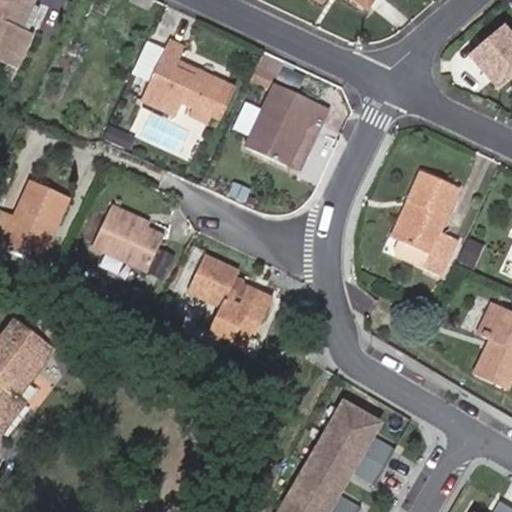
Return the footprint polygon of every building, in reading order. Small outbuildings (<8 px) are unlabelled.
[(36,0),(0,0),(0,64),(16,71),(32,36),(30,35),(42,7),(35,3),(36,0)] [(373,0),(315,0),(321,4),(323,0),(351,0),(367,10),(373,0)] [(511,78),(511,35),(502,24),(466,54),(498,91),(511,78)] [(221,123),(236,91),(225,86),(178,63),(184,50),(168,42),(140,102),(176,118),(183,105),(192,109),(211,118),(221,123)] [(273,58),(263,53),(255,70),(270,77),(275,68),(270,65),(273,58)] [(270,77),(255,70),(249,83),(263,90),(270,77)] [(144,77),(133,72),(128,82),(140,87),(144,77)] [(128,82),(124,92),(135,97),(140,87),(128,82)] [(328,111),(275,85),(245,149),(287,169),(309,121),(320,126),(328,111)] [(206,128),(211,118),(192,109),(187,119),(206,128)] [(320,126),(309,121),(287,169),(298,174),(320,126)] [(415,208),(399,243),(392,257),(439,278),(456,240),(440,232),(459,190),(422,173),(408,205),(415,208)] [(229,187),(218,182),(214,189),(226,194),(229,187)] [(45,235),(51,238),(68,201),(31,184),(14,221),(0,214),(0,245),(33,261),(45,235)] [(246,199),(230,191),(227,197),(244,205),(246,199)] [(392,240),(399,243),(415,208),(408,205),(392,240)] [(108,214),(147,231),(149,226),(111,208),(108,214)] [(93,249),(147,274),(158,248),(163,238),(147,231),(108,214),(93,249)] [(39,264),(51,238),(45,235),(33,261),(39,264)] [(480,245),(464,238),(453,264),(469,271),(480,245)] [(158,248),(147,274),(163,281),(174,256),(158,248)] [(236,272),(203,257),(186,294),(219,309),(209,330),(250,350),(272,302),(231,283),(236,272)] [(188,275),(175,269),(167,286),(180,292),(188,275)] [(108,308),(93,300),(86,314),(101,322),(108,308)] [(483,339),(498,307),(491,304),(476,336),(483,339)] [(511,313),(498,307),(483,339),(489,343),(473,376),(506,391),(511,378),(511,313)] [(51,353),(14,324),(0,341),(0,433),(22,406),(15,400),(51,353)] [(368,420),(340,404),(323,433),(381,467),(391,450),(360,432),(368,420)] [(381,467),(323,433),(306,463),(333,479),(340,467),(370,485),(381,467)] [(333,479),(306,463),(289,492),(322,511),(354,511),(356,509),(326,491),(333,479)] [(322,511),(289,492),(276,511),(322,511)] [(511,511),(511,509),(496,501),(489,511),(511,511)]
